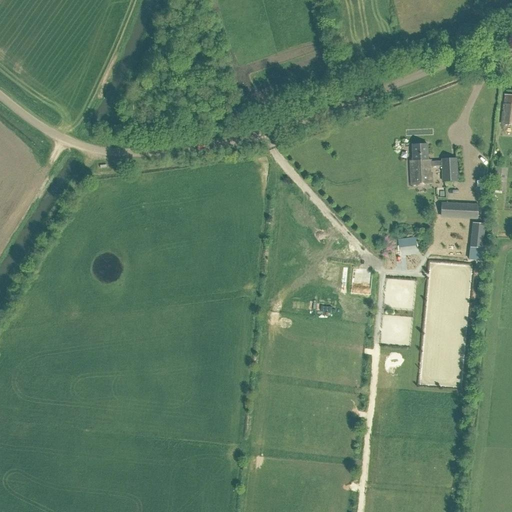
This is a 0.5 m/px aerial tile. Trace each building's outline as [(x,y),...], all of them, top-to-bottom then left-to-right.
[(502,123),(511,123),(511,95),(506,94),(502,123)] [(495,130),(495,108),(486,108),(486,130),(495,130)] [(427,160),(426,144),(411,144),(412,160),(409,160),(410,184),(431,183),(430,166),(430,162),(430,159),(427,160)] [(442,161),(430,162),(430,166),(442,166),(443,182),(457,181),(456,159),(442,160),(442,161)] [(408,190),(408,167),(394,167),(394,190),(408,190)] [(491,187),(500,187),(501,168),(492,167),(491,187)] [(478,218),(478,206),(441,204),(440,217),(478,218)]
